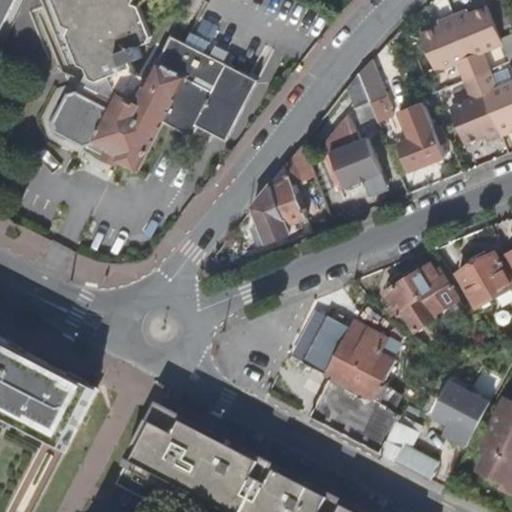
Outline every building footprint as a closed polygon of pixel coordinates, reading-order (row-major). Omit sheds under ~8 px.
[(0,0),(0,34),(19,0),(58,0),(91,69),(99,68),(104,77),(94,93),(83,85),(65,120),(149,162),(176,109),(202,125),(209,113),(237,128),(266,72),(186,31),(162,74),(149,69),(145,64),(143,57),(146,54),(149,56),(152,52),(151,50),(147,48),(150,41),(164,36),(145,0),(0,0)] [(511,24),(502,0),(485,0),(489,8),(504,44),(511,64),(511,24)] [(470,57),(482,52),(504,44),(489,8),(470,15),(468,11),(454,16),(470,57)] [(470,57),(454,16),(439,21),(441,26),(421,34),(435,70),(458,61),(470,57)] [(478,76),(489,71),(482,52),(470,57),(478,76)] [(478,76),(470,57),(458,61),(466,80),(478,76)] [(362,71),(360,74),(368,95),(371,100),(376,114),(392,107),(373,59),(369,63),(362,71)] [(466,80),(458,61),(435,70),(465,145),(483,138),(486,142),(502,136),(485,95),(473,99),(466,80)] [(491,87),(495,86),(489,71),(478,76),(485,95),(493,92),(491,87)] [(360,74),(347,88),(355,108),(371,100),(368,95),(360,74)] [(473,99),(485,95),(478,76),(466,80),(473,99)] [(508,134),(511,132),(511,84),(496,91),(493,92),(508,134)] [(361,122),(377,116),(376,114),(371,100),(355,108),(361,122)] [(399,142),(409,169),(445,155),(440,141),(446,138),(442,127),(435,130),(425,103),(402,112),(412,137),(399,142)] [(331,151),(356,141),(346,118),(327,142),(331,151)] [(345,185),(346,188),(383,173),(368,136),(356,141),(331,151),(325,153),(339,187),(345,185)] [(304,143),(291,159),(301,182),(317,176),(304,143)] [(301,182),(291,159),(286,166),(294,185),(301,182)] [(294,185),(286,166),(253,208),(266,241),(290,231),(288,225),(307,217),(294,185)] [(456,274),(475,308),(511,288),(511,286),(494,253),(456,274)] [(431,266),(412,277),(435,316),(459,300),(443,275),(440,278),(431,266)] [(435,316),(412,277),(407,280),(401,274),(391,281),(396,286),(385,293),(399,316),(404,314),(417,332),(438,320),(435,316)] [(376,452),(398,464),(405,449),(391,441),(400,424),(390,419),(394,412),(392,412),(380,404),(381,402),(374,397),(393,360),(378,351),(386,337),(353,320),(324,374),(330,377),(320,396),(309,417),(376,452)] [(0,511),(0,407),(28,422),(61,440),(88,389),(7,347),(0,343),(0,511)] [(401,365),(393,360),(374,397),(381,402),(380,404),(392,412),(401,397),(388,390),(401,365)] [(444,435),(467,447),(491,403),(451,382),(433,416),(449,425),(444,435)] [(66,452),(97,392),(88,389),(61,440),(28,422),(23,430),(66,452)] [(511,402),(502,398),(479,446),(487,450),(477,470),(503,483),(501,488),(511,492),(511,402)] [(150,421),(128,463),(223,511),(362,511),(158,405),(153,415),(150,421)] [(428,429),(394,412),(390,419),(400,424),(406,427),(399,441),(417,451),(428,429)] [(405,449),(398,464),(425,478),(434,460),(417,451),(399,441),(406,427),(400,424),(391,441),(405,449)]
